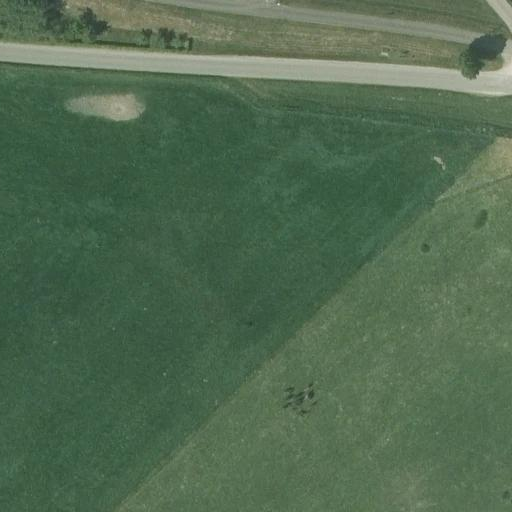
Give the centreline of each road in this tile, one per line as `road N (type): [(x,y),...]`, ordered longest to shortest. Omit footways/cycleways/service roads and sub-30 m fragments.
road 1 (tertiary): [(511,87),(0,52)]
road 2 (unclassified): [(511,51),(455,27),(162,0)]
